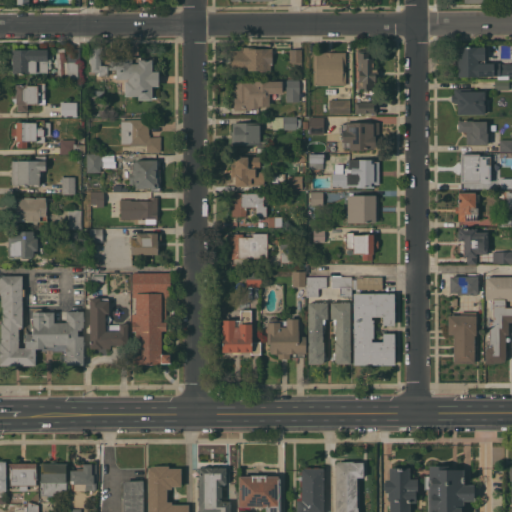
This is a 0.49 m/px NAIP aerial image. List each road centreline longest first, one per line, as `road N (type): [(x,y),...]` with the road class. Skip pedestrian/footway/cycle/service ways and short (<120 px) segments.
road 1 (residential): [(511,23),(0,26)]
road 2 (secondary): [(511,412),(26,417)]
road 3 (residential): [(194,0),(196,413)]
road 4 (residential): [(416,0),(416,413)]
